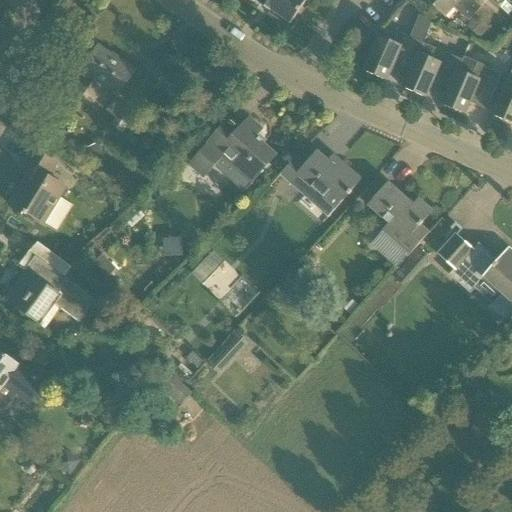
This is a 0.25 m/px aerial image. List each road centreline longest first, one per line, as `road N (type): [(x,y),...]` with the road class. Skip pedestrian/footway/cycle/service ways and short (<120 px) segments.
road 1 (residential): [(511,175),(292,80)]
road 2 (residential): [(305,511),(247,468),(223,470),(184,511)]
road 3 (residential): [(292,80),(173,0)]
